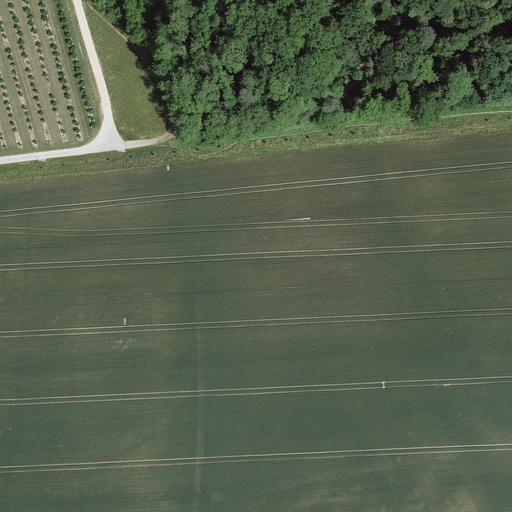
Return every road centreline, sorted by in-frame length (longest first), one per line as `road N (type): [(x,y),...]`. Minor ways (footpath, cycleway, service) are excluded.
road 1 (track): [(108,146),(511,107)]
road 2 (track): [(75,0),(107,106),(108,146),(0,161)]
